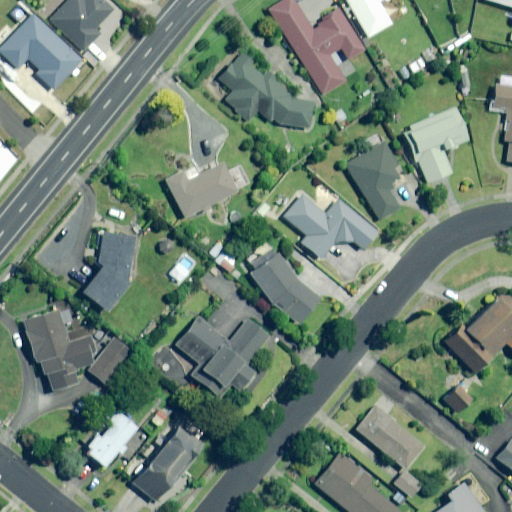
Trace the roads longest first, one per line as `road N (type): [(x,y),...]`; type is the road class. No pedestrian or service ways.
road 1 (residential): [(214,511),(403,279),(469,225),(511,214)]
road 2 (tertiary): [(52,167),(197,0)]
